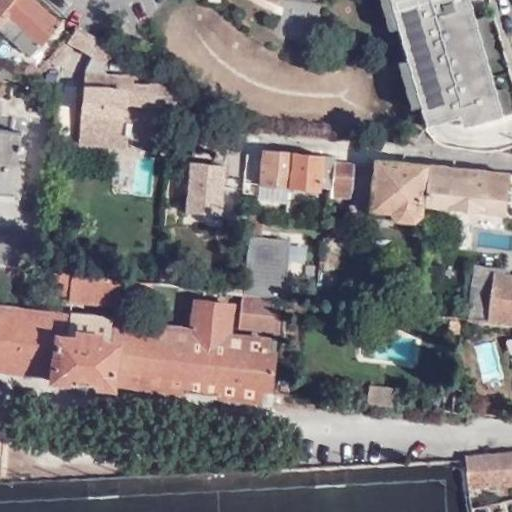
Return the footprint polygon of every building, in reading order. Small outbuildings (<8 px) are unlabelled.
[(44,45),(60,28),(29,0),(0,0),(0,32),(27,57),(42,43),(44,45)] [(66,24),(80,9),(71,0),(47,0),(44,3),(66,24)] [(467,0),(387,0),(426,135),(458,126),(461,136),(503,123),(467,0)] [(104,60),(111,48),(74,25),(65,39),(91,55),(83,70),(77,141),(123,146),(124,134),(128,135),(129,123),(125,123),(125,117),(121,117),(122,102),(144,104),(145,85),(130,83),(130,75),(102,72),(104,60)] [(0,128),(0,193),(15,195),(22,131),(0,128)] [(253,150),(251,185),(290,189),(293,154),(253,150)] [(293,154),(290,189),(326,192),(332,192),(335,164),(335,158),(293,154)] [(134,157),(132,189),(149,190),(151,158),(134,157)] [(426,167),(377,162),(372,213),(394,214),(399,219),(414,220),(420,216),(426,167)] [(335,164),(332,192),(353,194),(355,166),(335,164)] [(507,215),(511,175),(428,166),(424,207),(507,215)] [(184,223),(222,224),(223,167),(185,167),(184,223)] [(246,236),(260,237),(262,218),(248,217),(246,236)] [(0,264),(32,268),(36,239),(0,234),(0,264)] [(246,236),(242,275),(241,292),(283,298),(288,240),(260,237),(246,236)] [(0,264),(0,280),(41,285),(40,287),(73,290),(73,297),(116,301),(116,294),(143,297),(146,281),(32,268),(0,264)] [(511,277),(474,275),(472,293),(415,288),(413,316),(459,319),(511,324),(511,277)] [(280,333),(283,301),(240,296),(237,328),(280,333)] [(0,368),(53,374),(52,382),(111,390),(112,382),(257,399),(259,387),(267,387),(271,354),(263,353),(264,340),(224,335),(228,304),(194,300),(190,331),(111,322),(108,342),(97,342),(97,333),(79,331),(78,339),(67,338),(70,318),(0,309),(0,368)] [(365,404),(390,406),(391,391),(366,388),(365,404)] [(465,488),(511,483),(511,452),(463,456),(465,488)]
